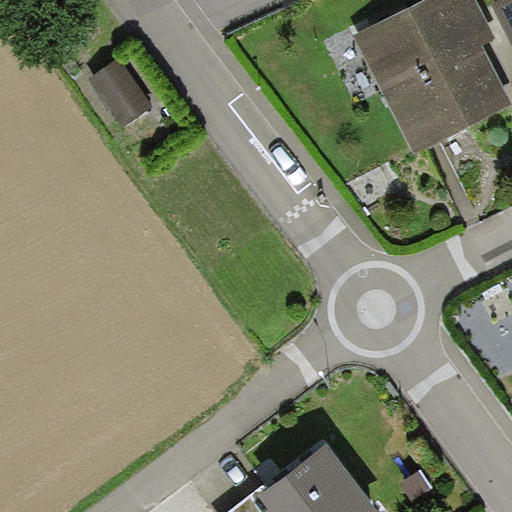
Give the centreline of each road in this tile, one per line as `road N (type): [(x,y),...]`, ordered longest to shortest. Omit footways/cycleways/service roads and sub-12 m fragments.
road 1 (residential): [(382,315),(148,0)]
road 2 (residential): [(116,511),(382,315)]
road 3 (residential): [(511,496),(382,315)]
road 4 (residential): [(382,315),(511,243)]
